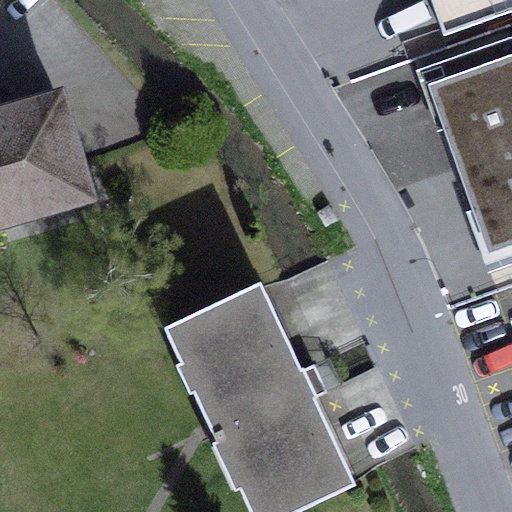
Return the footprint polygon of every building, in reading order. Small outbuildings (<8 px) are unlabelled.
[(511,0),(431,0),(445,37),(511,13),(511,0)] [(490,70),(511,61),(511,42),(483,52),(490,70)] [(511,61),(490,70),(483,52),(420,75),(440,130),(447,128),(463,170),(511,152),(511,61)] [(0,224),(88,199),(59,101),(0,118),(0,224)] [(511,152),(463,170),(478,214),(471,216),(490,271),(511,263),(511,152)] [(168,332),(253,511),(296,511),(354,485),(313,400),(317,398),(305,371),(300,373),(260,288),(168,332)] [(317,398),(343,386),(330,359),(305,371),(317,398)]
